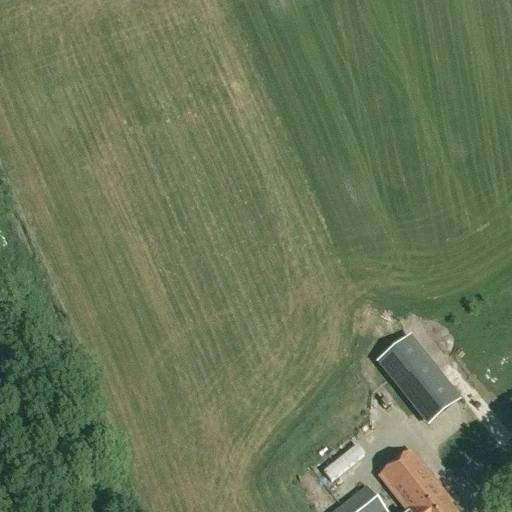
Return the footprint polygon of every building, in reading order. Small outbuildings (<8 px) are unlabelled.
[(489,328),(458,353),(474,374),(490,361),(491,363),(507,350),(489,328)] [(410,342),(379,366),(390,380),(415,411),(446,387),(410,342)] [(456,511),(452,507),(454,505),(412,453),(380,479),(406,511),(456,511)] [(471,464),(466,468),(469,472),(472,472),(476,469),(471,464)] [(385,511),(368,489),(339,511),(385,511)]
